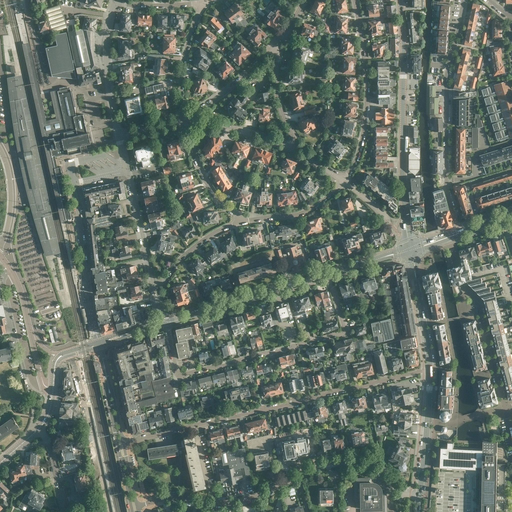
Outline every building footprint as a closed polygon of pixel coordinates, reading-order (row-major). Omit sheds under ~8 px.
[(313,5),(322,9),(323,6),(324,6),(326,1),(324,0),(323,0),(323,1),(322,1),(321,0),(315,0),(315,1),(314,1),(314,2),(314,4),(313,5)] [(383,9),(383,7),(383,3),(382,1),(382,0),(375,1),(376,4),(380,3),(380,5),(378,6),(378,5),(368,6),(369,11),(378,9),(383,9)] [(234,4),(229,8),(243,27),(245,26),(248,23),(244,19),(243,19),(242,19),(240,16),(242,14),(236,6),(234,4)] [(67,28),(67,26),(60,5),(44,10),(52,33),(67,28)] [(318,17),(321,13),(322,9),(321,9),(322,9),(313,5),(313,6),(312,6),(311,7),(312,8),(310,11),(313,13),(314,13),(314,14),(315,14),(317,15),(316,16),(315,20),(324,23),(330,25),(330,20),(328,20),(328,19),(325,18),(325,20),(321,19),(318,18),(318,17)] [(337,6),(334,7),(335,13),(341,12),(341,14),(344,13),(344,12),(347,11),(346,8),(347,7),(347,6),(346,6),(346,5),(337,6)] [(250,6),(247,8),(254,18),(259,22),(262,19),(256,14),(250,6)] [(281,15),(283,12),(276,7),(272,12),(266,7),(264,9),(277,20),(279,18),(281,18),(282,17),(282,16),(283,15),(281,15)] [(229,8),(224,12),(225,14),(232,24),(235,22),(236,24),(236,26),(239,30),(242,28),(243,27),(229,8)] [(277,20),(264,9),(261,11),(269,17),(265,22),(269,25),(268,25),(271,28),(273,26),(274,27),(275,26),(277,24),(275,22),(277,20)] [(384,13),(379,14),(378,9),(369,11),(369,12),(369,13),(367,13),(366,14),(367,16),(367,17),(369,16),(369,17),(373,16),(373,19),(384,17),(384,13)] [(413,19),(413,13),(407,14),(408,28),(408,27),(411,27),(411,25),(413,25),(413,26),(414,26),(417,26),(416,22),(414,19),(413,19)] [(129,19),(130,15),(121,14),(121,19),(120,23),(130,24),(130,25),(135,25),(135,20),(129,19)] [(135,25),(145,26),(145,15),(144,15),(142,14),(142,15),(140,15),(138,15),(138,21),(136,21),(135,25)] [(166,27),(167,16),(158,16),(158,17),(157,18),(156,20),(157,20),(157,27),(162,27),(161,30),(165,30),(165,27),(166,27)] [(85,17),(83,28),(83,29),(94,31),(94,29),(94,28),(96,29),(96,24),(95,24),(96,19),(85,17)] [(341,17),(338,17),(337,17),(336,24),(346,25),(347,21),(349,21),(349,18),(347,18),(341,17)] [(215,20),(213,18),(208,23),(217,31),(220,34),(225,28),(222,26),(218,23),(219,22),(216,19),(215,20)] [(259,22),(254,18),(249,23),(248,23),(245,26),(260,39),(262,37),(264,39),(267,36),(265,35),(265,34),(257,27),(260,23),(259,22)] [(493,27),(502,27),(502,24),(499,21),(496,18),(492,23),(493,27)] [(40,31),(49,29),(46,20),(38,23),(40,31)] [(170,22),(170,23),(170,24),(170,25),(173,25),(174,25),(173,27),(177,28),(177,29),(178,29),(178,30),(179,31),(181,31),(182,31),(182,29),(183,29),(183,22),(171,21),(170,22)] [(375,22),(375,21),(370,21),(370,22),(368,22),(369,30),(371,29),(371,30),(376,29),(376,27),(385,26),(385,23),(380,24),(380,21),(375,22)] [(130,24),(120,23),(119,28),(120,28),(120,31),(129,32),(130,25),(130,24)] [(317,36),(318,32),(317,32),(318,30),(315,29),(316,27),(305,23),(305,24),(303,24),(303,27),(302,33),(302,34),(303,36),(304,36),(305,36),(306,35),(313,37),(313,35),(317,36)] [(330,34),(330,30),(330,25),(324,23),(322,31),(327,33),(330,34)] [(78,30),(76,24),(67,26),(67,28),(76,68),(83,66),(90,64),(91,69),(98,67),(96,58),(96,56),(95,54),(95,52),(95,50),(95,48),(94,45),(94,43),(94,42),(94,40),(94,38),(94,36),(94,35),(94,33),(94,31),(83,29),(83,28),(78,30)] [(336,32),(339,33),(345,33),(347,33),(348,30),(346,30),(346,25),(336,24),(336,32)] [(414,28),(414,26),(413,26),(413,25),(411,25),(411,27),(408,27),(408,28),(408,36),(415,35),(415,34),(417,33),(417,31),(415,31),(415,28),(414,28)] [(245,26),(243,27),(242,28),(244,29),(250,34),(247,37),(255,45),(256,45),(258,46),(260,43),(258,42),(260,39),(245,26)] [(386,29),(385,29),(385,26),(376,27),(376,29),(371,30),(372,32),(371,32),(369,32),(369,36),(372,35),(372,36),(381,35),(380,30),(386,29)] [(205,34),(204,36),(212,42),(216,37),(207,30),(204,34),(205,34)] [(57,46),(45,48),(52,77),(59,78),(76,79),(66,32),(54,35),(57,46)] [(162,41),(162,45),(175,45),(175,42),(176,42),(176,41),(176,39),(176,38),(175,38),(170,38),(170,35),(163,34),(163,41),(162,41)] [(217,46),(212,42),(204,36),(199,42),(203,45),(203,44),(208,47),(210,46),(214,49),(217,46)] [(341,46),(353,47),(353,42),(351,42),(351,39),(345,38),(345,37),(342,36),(342,38),(341,46)] [(134,43),(134,40),(123,41),(123,39),(121,39),(121,41),(119,41),(119,45),(118,46),(118,47),(119,48),(119,49),(131,48),(130,43),(134,43)] [(388,48),(390,48),(398,48),(398,39),(390,39),(390,42),(388,42),(388,45),(388,48)] [(233,48),(235,50),(243,58),(247,55),(248,57),(250,54),(246,50),(247,49),(245,46),(244,48),(240,44),(237,42),(235,44),(236,45),(233,48)] [(388,48),(388,45),(388,42),(386,42),(384,44),(384,46),(381,46),(381,44),(376,45),(376,43),(373,43),(373,46),(372,46),(371,47),(372,49),(373,50),(374,50),(375,52),(376,51),(376,50),(384,49),(388,48)] [(65,221),(65,220),(50,151),(49,145),(48,142),(47,140),(50,139),(53,139),(52,135),(62,133),(66,132),(57,91),(57,90),(50,92),(56,119),(47,121),(46,121),(29,43),(22,44),(61,222),(65,221)] [(162,45),(162,48),(163,48),(163,52),(163,54),(166,54),(166,52),(174,52),(175,52),(176,51),(176,50),(175,48),(174,48),(175,45),(162,45)] [(496,48),(496,46),(496,45),(490,46),(490,47),(491,52),(492,52),(493,55),(501,54),(502,54),(501,47),(496,48)] [(294,49),(293,53),(307,57),(308,57),(309,53),(308,53),(309,49),(298,46),(297,49),(296,49),(294,49)] [(353,47),(341,46),(340,49),(343,50),(342,53),(343,53),(342,55),(345,55),(346,53),(352,54),(352,50),(353,50),(354,48),(353,47)] [(131,53),(131,48),(119,49),(119,50),(118,50),(118,52),(119,53),(119,57),(122,57),(122,58),(124,58),(124,57),(126,56),(127,58),(134,58),(134,53),(131,53)] [(376,57),(384,56),(384,52),(385,52),(388,51),(388,48),(384,49),(376,50),(376,51),(375,52),(375,54),(373,54),(374,57),(376,57)] [(398,58),(398,56),(398,48),(390,48),(388,48),(388,51),(388,56),(392,56),(392,58),(398,58)] [(194,56),(194,57),(194,58),(194,59),(195,60),(193,63),(205,72),(209,66),(207,65),(209,63),(210,64),(212,61),(211,61),(212,60),(211,57),(199,49),(198,51),(197,50),(195,54),(194,56)] [(235,50),(231,53),(229,51),(227,53),(229,56),(239,65),(242,63),(240,62),(243,58),(235,50)] [(307,57),(293,53),(292,57),(294,57),(293,58),(294,58),(294,61),(305,64),(307,64),(308,62),(308,61),(309,57),(308,57),(307,57)] [(168,67),(169,62),(168,62),(168,60),(164,59),(164,55),(147,54),(146,58),(146,60),(151,61),(155,61),(154,65),(168,67)] [(420,65),(420,59),(419,59),(419,56),(411,55),(411,59),(412,59),(411,64),(420,65)] [(355,59),(344,58),(343,65),(355,66),(355,59)] [(397,69),(398,59),(394,59),(394,66),(389,66),(388,62),(376,62),(375,64),(375,66),(376,67),(377,69),(395,69),(397,69)] [(502,60),(494,61),(494,65),(493,66),(493,68),(495,68),(503,67),(502,60)] [(218,63),(216,61),(214,64),(216,66),(218,68),(215,71),(222,79),(223,78),(224,80),(227,77),(226,75),(228,74),(218,63)] [(218,63),(228,74),(230,72),(231,73),(234,70),(233,69),(233,68),(226,61),(222,64),(220,61),(218,63)] [(90,64),(83,66),(87,84),(94,83),(91,69),(90,64)] [(420,70),(420,65),(411,64),(411,70),(410,73),(417,74),(418,74),(419,70),(420,70)] [(150,69),(149,72),(153,72),(165,74),(165,71),(168,71),(168,67),(154,65),(154,70),(150,69)] [(355,66),(343,65),(343,73),(354,74),(355,66)] [(83,66),(76,68),(80,86),(87,84),(83,66)] [(120,75),(131,74),(130,66),(121,67),(121,71),(119,71),(120,75)] [(495,68),(495,71),(494,72),(494,74),(490,75),(491,79),(496,78),(495,76),(497,76),(497,77),(501,77),(500,74),(505,73),(504,66),(503,67),(495,68)] [(98,67),(91,69),(94,83),(94,84),(101,83),(99,74),(100,73),(98,67)] [(193,67),(192,72),(193,72),(200,76),(200,74),(202,75),(204,72),(195,68),(193,67)] [(304,75),(305,71),(301,71),(301,70),(288,70),(288,77),(287,77),(286,81),(288,81),(288,82),(289,82),(289,84),(293,84),(293,82),(301,82),(301,75),(304,75)] [(133,82),(131,74),(120,75),(120,80),(123,79),(123,83),(133,82)] [(40,241),(45,255),(49,255),(56,253),(60,252),(42,171),(35,141),(21,75),(7,78),(11,108),(13,123),(16,145),(22,175),(25,187),(30,206),(32,215),(40,241)] [(205,91),(204,89),(207,88),(202,78),(192,83),(193,85),(192,86),(192,88),(192,89),(194,90),(194,91),(195,90),(196,93),(198,94),(200,93),(201,93),(203,93),(204,92),(205,91)] [(327,87),(327,80),(319,79),(319,87),(327,87)] [(168,107),(168,106),(170,105),(171,104),(170,101),(169,101),(167,101),(166,95),(163,83),(152,86),(148,87),(147,82),(144,83),(145,88),(144,88),(146,95),(154,93),(158,109),(164,107),(164,108),(165,109),(167,108),(168,107)] [(490,87),(482,89),(485,98),(496,95),(498,94),(506,92),(505,89),(509,87),(508,82),(497,86),(499,91),(497,92),(497,91),(493,92),(493,93),(492,93),(490,87)] [(439,97),(436,97),(436,86),(427,85),(427,97),(426,113),(439,113),(439,97)] [(50,151),(65,220),(71,219),(60,167),(57,168),(55,157),(68,155),(75,154),(81,153),(81,151),(87,150),(86,145),(90,144),(90,142),(89,139),(88,134),(88,133),(87,133),(83,114),(76,116),(70,88),(68,89),(67,86),(59,88),(59,91),(57,91),(66,132),(62,133),(52,135),(53,139),(50,139),(47,140),(48,142),(49,145),(50,151)] [(493,96),(485,98),(487,107),(499,103),(501,103),(509,100),(508,97),(511,96),(510,91),(506,92),(498,94),(500,100),(494,102),(493,96)] [(236,99),(236,98),(234,97),(231,101),(230,102),(229,101),(228,103),(228,104),(227,105),(229,113),(230,115),(230,116),(232,117),(233,116),(234,117),(235,116),(236,117),(236,118),(237,119),(239,119),(240,120),(241,119),(242,120),(247,113),(245,112),(246,111),(239,106),(240,105),(242,106),(248,97),(241,92),(236,99)] [(269,100),(267,92),(257,94),(257,96),(256,96),(256,97),(256,100),(257,100),(258,100),(259,102),(269,100)] [(291,103),(302,100),(300,92),(297,93),(293,94),(290,95),(291,98),(289,98),(291,103)] [(357,101),(358,93),(348,92),(348,95),(344,95),(343,99),(357,101)] [(133,98),(133,96),(130,97),(130,98),(124,100),(128,115),(142,112),(139,96),(133,98)] [(395,97),(377,97),(377,99),(376,100),(376,103),(377,104),(388,104),(388,106),(392,106),(392,104),(395,104),(395,97)] [(495,104),(487,107),(490,115),(502,112),(503,111),(511,109),(510,106),(511,105),(511,99),(509,101),(509,100),(501,103),(503,108),(497,110),(495,104)] [(304,107),(302,100),(291,103),(292,107),(293,107),(294,110),(297,109),(297,110),(301,109),(301,108),(304,107)] [(457,100),(457,126),(469,126),(469,100),(457,100)] [(260,108),(256,108),(255,108),(251,106),(248,114),(252,116),(253,111),(259,112),(258,120),(259,121),(259,122),(264,122),(264,121),(265,121),(266,122),(268,123),(270,121),(270,119),(268,118),(269,109),(266,109),(266,108),(263,108),(260,108)] [(392,106),(388,106),(388,108),(381,108),(381,111),(380,111),(380,113),(375,113),(375,119),(380,119),(380,121),(381,121),(381,124),(388,124),(393,123),(393,120),(394,120),(394,113),(393,113),(393,109),(392,109),(392,106)] [(498,113),(490,115),(493,124),(500,122),(505,120),(506,120),(511,118),(511,109),(503,111),(505,117),(500,119),(498,113)] [(443,131),(443,118),(442,113),(430,115),(430,118),(430,119),(431,119),(431,124),(434,124),(435,132),(443,131)] [(312,123),(316,121),(314,117),(309,120),(307,117),(303,119),(302,119),(301,118),(300,119),(299,121),(300,123),(299,123),(300,124),(299,125),(300,126),(301,126),(301,127),(302,127),(306,133),(307,134),(310,132),(310,131),(310,130),(315,127),(312,123)] [(500,122),(493,124),(495,132),(507,129),(509,128),(511,127),(511,118),(506,120),(508,126),(502,128),(500,122)] [(343,128),(353,129),(353,126),(355,126),(356,123),(354,122),(353,122),(353,120),(349,120),(349,121),(344,120),(341,120),(341,123),(343,123),(343,128)] [(353,129),(343,128),(340,127),(339,134),(341,135),(347,136),(346,137),(350,138),(350,137),(352,137),(352,136),(354,137),(354,133),(352,133),(353,129)] [(418,137),(417,127),(408,127),(408,137),(418,137)] [(503,130),(495,132),(498,141),(511,136),(511,127),(509,128),(511,134),(505,136),(503,130)] [(214,138),(213,136),(210,139),(208,139),(207,141),(208,142),(207,143),(216,150),(218,152),(221,149),(220,148),(223,147),(222,144),(219,138),(217,138),(215,137),(214,138)] [(170,156),(174,155),(180,153),(180,152),(181,152),(178,141),(173,142),(173,143),(167,144),(170,155),(170,156)] [(335,153),(341,145),(339,143),(338,144),(335,141),(329,148),(330,149),(329,151),(331,153),(333,151),(335,153)] [(239,152),(243,143),(238,142),(238,143),(235,142),(234,144),(232,149),(231,152),(234,153),(234,154),(238,155),(239,152)] [(216,150),(207,143),(205,143),(204,145),(204,147),(202,150),(204,151),(203,151),(204,154),(205,154),(204,156),(212,157),(214,157),(215,154),(213,153),(216,150)] [(243,143),(239,152),(238,155),(242,157),(243,156),(245,157),(246,155),(247,155),(249,150),(248,150),(249,147),(247,146),(247,145),(243,143)] [(143,167),(151,165),(150,160),(154,159),(151,145),(133,149),(136,163),(142,162),(143,167)] [(343,146),(341,145),(335,153),(337,154),(337,155),(336,156),(338,159),(340,157),(346,150),(343,147),(343,146)] [(263,152),(264,151),(256,148),(252,160),(259,163),(260,161),(263,152)] [(408,151),(411,153),(420,161),(420,148),(408,148),(408,151)] [(501,149),(505,160),(510,159),(506,148),(504,148),(501,149)] [(499,149),(496,150),(496,151),(499,162),(505,160),(501,149),(499,150),(499,149)] [(264,151),(263,152),(260,161),(267,164),(271,154),(264,151)] [(434,162),(434,173),(443,173),(443,151),(432,151),(433,162),(434,162)] [(494,151),(491,152),(494,163),(499,162),(496,151),(494,151)] [(420,160),(411,152),(409,155),(408,170),(410,172),(415,176),(419,170),(420,160)] [(489,152),(486,153),(489,165),(494,163),(491,152),(489,153),(489,152)] [(484,154),(480,155),(481,156),(480,156),(484,167),(489,165),(486,154),(484,155),(484,154)] [(292,172),(296,163),(290,160),(289,158),(288,158),(286,159),(286,158),(285,161),(283,160),(281,165),(283,166),(282,168),(292,172)] [(226,172),(223,168),(222,165),(219,167),(218,166),(212,170),(212,171),(211,171),(215,178),(224,173),(226,172)] [(165,175),(172,173),(171,168),(170,166),(163,168),(164,172),(165,175)] [(181,182),(191,180),(190,175),(192,175),(191,173),(190,173),(189,172),(179,175),(179,176),(176,177),(177,179),(180,178),(181,182)] [(228,179),(224,173),(215,178),(219,185),(228,179)] [(367,186),(373,178),(369,174),(368,174),(366,173),(364,175),(365,177),(362,181),(362,182),(367,186)] [(411,192),(418,191),(422,191),(420,175),(415,176),(415,178),(410,179),(411,192)] [(375,176),(373,178),(367,186),(369,188),(371,188),(373,189),(380,180),(375,176)] [(306,190),(313,182),(310,181),(312,179),(309,177),(308,179),(307,178),(302,186),(305,188),(304,189),(306,190)] [(229,179),(228,179),(219,185),(223,191),(224,190),(224,191),(231,187),(230,186),(231,185),(230,183),(231,182),(229,179)] [(156,186),(155,183),(152,184),(151,180),(141,183),(140,184),(140,187),(142,187),(142,189),(156,186)] [(192,183),(191,180),(181,182),(182,186),(179,187),(180,192),(184,191),(183,189),(193,186),(195,185),(194,183),(192,183)] [(385,184),(380,180),(373,189),(374,191),(375,193),(377,194),(385,184)] [(118,193),(119,197),(120,200),(126,199),(122,181),(118,182),(118,181),(116,182),(116,183),(118,193)] [(315,184),(313,182),(306,190),(306,191),(308,193),(307,194),(310,196),(318,186),(317,186),(319,184),(316,182),(315,184)] [(117,197),(119,197),(118,193),(116,183),(110,185),(112,195),(116,194),(117,197)] [(390,189),(385,184),(377,194),(379,196),(381,196),(383,198),(390,189)] [(458,195),(467,192),(465,186),(464,186),(460,188),(459,184),(453,186),(455,192),(457,191),(458,195)] [(107,200),(107,204),(111,203),(111,202),(114,202),(112,195),(110,185),(104,186),(107,200)] [(238,200),(241,201),(246,186),(243,185),(243,187),(242,189),(237,188),(234,198),(235,198),(234,201),(238,202),(238,200)] [(105,204),(107,204),(107,200),(104,186),(98,187),(100,199),(101,205),(105,204)] [(156,186),(142,189),(143,191),(142,192),(142,195),(144,195),(151,194),(151,195),(155,195),(154,193),(157,192),(156,186)] [(249,187),(246,186),(241,201),(244,202),(243,204),(247,205),(248,203),(250,197),(253,198),(254,196),(251,195),(252,193),(248,191),(249,187)] [(96,197),(96,200),(100,199),(98,187),(90,189),(92,197),(96,197)] [(264,204),(264,188),(262,188),(261,193),(255,193),(254,196),(253,197),(257,198),(257,204),(257,206),(262,206),(262,204),(264,204)] [(506,189),(505,188),(501,188),(501,190),(501,191),(500,191),(503,201),(509,199),(506,189)] [(94,201),(96,200),(96,197),(92,197),(90,189),(84,190),(86,201),(93,200),(94,201)] [(287,203),(286,189),(282,189),(283,193),(278,194),(278,199),(278,204),(279,204),(279,205),(280,207),(282,206),(283,205),(282,203),(287,203)] [(289,189),(286,189),(287,203),(292,202),(293,204),(293,205),(296,204),(297,203),(296,202),(297,202),(296,196),(295,197),(295,191),(289,192),(289,189)] [(390,189),(383,198),(384,199),(385,201),(387,203),(388,202),(395,193),(390,189)] [(445,197),(443,191),(443,189),(433,192),(435,199),(433,200),(435,204),(433,205),(435,210),(433,210),(435,215),(434,216),(435,220),(440,218),(440,221),(441,225),(444,224),(444,226),(447,227),(450,226),(451,224),(451,222),(453,222),(450,214),(448,215),(447,211),(448,211),(447,206),(446,201),(445,197)] [(418,191),(411,192),(408,192),(408,198),(409,198),(409,203),(418,202),(418,198),(419,198),(418,191)] [(503,201),(500,191),(494,193),(497,203),(503,201)] [(467,192),(458,195),(460,201),(469,198),(467,192)] [(188,205),(201,199),(198,193),(185,199),(188,205)] [(395,193),(388,202),(389,203),(388,204),(388,205),(393,210),(396,213),(397,211),(397,200),(394,198),(396,194),(395,193)] [(497,203),(494,193),(488,195),(491,205),(497,203)] [(155,195),(151,195),(151,197),(145,199),(143,200),(144,202),(146,203),(146,205),(159,202),(158,199),(156,200),(155,195)] [(491,205),(488,195),(482,197),(485,208),(485,207),(491,205)] [(349,198),(348,197),(346,198),(346,199),(340,201),(343,211),(344,211),(344,213),(348,212),(347,210),(353,208),(350,198),(349,198)] [(485,208),(482,197),(475,199),(477,203),(477,206),(478,209),(479,210),(485,208)] [(471,204),(469,198),(460,201),(461,206),(471,204)] [(92,207),(99,206),(101,205),(100,199),(96,200),(94,201),(93,200),(86,201),(88,208),(92,207)] [(189,208),(189,209),(187,209),(189,213),(190,212),(204,206),(201,199),(188,205),(189,208)] [(160,205),(159,202),(146,205),(147,208),(145,209),(146,211),(147,211),(147,212),(158,209),(161,208),(160,205)] [(107,211),(106,206),(105,204),(101,205),(99,206),(101,217),(110,215),(109,210),(107,211)] [(110,216),(111,216),(116,215),(117,219),(122,218),(121,214),(123,213),(123,212),(123,209),(122,209),(121,209),(121,205),(115,206),(115,204),(108,206),(109,210),(110,215),(110,216)] [(472,210),(471,204),(461,206),(463,212),(472,210)] [(94,218),(93,215),(92,207),(88,208),(88,211),(85,211),(86,219),(94,218)] [(409,208),(411,225),(425,223),(424,219),(423,219),(422,208),(419,208),(419,207),(409,208)] [(474,216),(472,210),(463,212),(465,220),(473,218),(473,216),(474,216)] [(150,221),(160,219),(159,212),(148,215),(147,216),(148,219),(149,219),(150,221)] [(195,223),(201,220),(199,216),(200,215),(199,212),(192,215),(195,223)] [(204,212),(205,218),(203,218),(203,223),(217,221),(217,220),(219,220),(218,217),(217,217),(217,212),(208,212),(204,212)] [(97,218),(96,215),(93,215),(94,218),(86,219),(86,220),(87,220),(88,228),(87,228),(89,244),(96,244),(97,250),(102,249),(100,228),(102,227),(113,225),(111,216),(110,216),(110,215),(101,217),(97,218)] [(320,217),(311,220),(314,231),(321,229),(319,223),(322,222),(320,217)] [(160,219),(150,221),(151,226),(149,227),(150,229),(151,229),(152,229),(159,228),(160,230),(163,229),(160,219)] [(314,231),(311,220),(302,223),(304,228),(306,227),(308,233),(314,231)] [(100,228),(100,231),(111,228),(112,229),(115,229),(116,232),(113,233),(114,240),(122,238),(122,237),(127,236),(128,234),(128,232),(127,232),(125,232),(125,230),(126,229),(127,228),(126,226),(124,226),(123,226),(122,223),(113,225),(102,227),(100,228)] [(276,231),(276,236),(282,235),(282,240),(286,239),(285,225),(278,226),(279,229),(275,230),(276,231)] [(285,225),(286,239),(290,239),(289,234),(295,233),(296,236),(302,235),(302,229),(301,227),(294,229),(294,228),(291,228),(291,225),(285,225)] [(168,235),(170,231),(170,228),(170,227),(160,230),(159,230),(160,235),(161,235),(160,239),(159,243),(158,243),(157,246),(158,247),(157,250),(156,252),(163,254),(164,253),(167,241),(168,235)] [(186,239),(196,234),(193,227),(181,232),(182,235),(184,234),(186,239)] [(254,246),(251,230),(247,231),(247,233),(245,233),(245,234),(243,234),(243,237),(242,237),(243,242),(242,243),(243,246),(245,246),(249,246),(254,246)] [(255,231),(255,230),(251,230),(254,246),(259,245),(258,244),(262,243),(262,244),(265,244),(264,239),(263,235),(262,235),(261,233),(260,234),(260,231),(258,231),(255,231)] [(377,232),(377,230),(376,231),(374,232),(374,231),(372,231),(372,232),(369,233),(372,244),(373,244),(374,244),(376,244),(376,243),(377,242),(378,243),(380,244),(382,243),(383,242),(384,241),(383,239),(386,239),(384,232),(381,233),(380,231),(377,232)] [(347,233),(353,251),(355,250),(356,252),(360,251),(359,248),(360,248),(358,242),(363,240),(361,233),(352,236),(352,237),(350,238),(350,236),(351,236),(350,232),(347,233)] [(353,251),(347,233),(345,234),(346,237),(347,237),(348,239),(346,239),(345,238),(341,239),(346,253),(347,255),(351,254),(350,251),(353,251)] [(173,250),(174,246),(172,246),(174,237),(175,236),(168,235),(167,241),(164,253),(164,254),(171,256),(172,252),(171,252),(171,250),(173,250)] [(235,248),(235,247),(230,236),(225,238),(226,241),(230,250),(231,250),(232,255),(234,254),(232,250),(235,248)] [(495,242),(494,242),(498,253),(502,252),(502,250),(503,250),(504,252),(507,251),(505,245),(503,239),(499,240),(499,239),(497,238),(494,238),(494,240),(495,242)] [(490,254),(494,253),(491,241),(490,242),(490,240),(486,241),(487,243),(485,243),(485,244),(484,244),(487,255),(490,254)] [(230,250),(226,241),(220,243),(225,252),(222,254),(225,259),(228,258),(225,253),(229,251),(231,255),(232,255),(231,250),(230,250)] [(329,242),(321,245),(326,259),(330,257),(330,258),(334,257),(330,245),(330,246),(329,242)] [(481,244),(480,243),(477,244),(477,246),(480,256),(480,257),(485,256),(487,255),(484,244),(482,245),(481,244)] [(96,244),(89,244),(90,254),(97,253),(97,250),(96,244)] [(326,259),(321,245),(314,247),(315,250),(318,262),(322,261),(321,260),(326,259)] [(471,260),(473,260),(477,258),(474,247),(471,248),(470,245),(467,246),(467,249),(471,260)] [(131,246),(130,246),(129,246),(120,248),(120,246),(113,247),(113,249),(112,250),(114,257),(120,256),(121,259),(131,257),(130,252),(129,252),(129,250),(130,250),(131,250),(132,249),(131,246)] [(297,250),(296,246),(286,249),(287,253),(284,254),(283,253),(281,254),(280,249),(276,250),(278,258),(282,256),(284,255),(285,259),(288,269),(292,268),(293,272),(303,269),(302,265),(306,263),(303,254),(302,254),(300,249),(297,250)] [(209,251),(216,262),(224,257),(221,252),(218,254),(214,248),(209,251)] [(471,264),(467,249),(459,251),(461,259),(466,257),(466,258),(467,258),(470,269),(471,268),(470,265),(471,264)] [(212,266),(216,262),(209,251),(204,255),(207,259),(205,261),(208,265),(210,263),(212,266)] [(90,254),(91,264),(98,263),(99,272),(105,271),(104,259),(98,260),(97,253),(90,254)] [(247,264),(248,262),(247,258),(228,266),(229,269),(231,269),(231,268),(237,266),(238,267),(239,266),(239,265),(245,263),(245,264),(247,264)] [(453,268),(449,269),(453,285),(457,284),(461,283),(464,282),(472,280),(472,276),(468,264),(466,258),(461,259),(463,266),(460,267),(460,266),(457,267),(453,268)] [(202,264),(198,259),(193,263),(200,271),(200,270),(203,273),(204,271),(204,270),(206,268),(205,267),(207,265),(204,262),(202,264)] [(200,271),(193,263),(192,261),(187,265),(192,270),(190,271),(193,273),(194,272),(196,274),(198,272),(200,274),(204,277),(206,276),(203,273),(200,270),(200,271)] [(240,282),(245,281),(275,272),(273,262),(237,273),(240,282)] [(93,274),(99,272),(98,263),(91,264),(91,267),(92,267),(93,274)] [(400,272),(405,271),(405,267),(403,267),(403,265),(402,264),(400,265),(400,264),(394,265),(396,274),(400,274),(400,272)] [(129,267),(129,265),(121,267),(121,269),(120,269),(122,280),(137,276),(137,275),(138,274),(138,273),(136,272),(135,272),(134,271),(135,270),(136,269),(135,267),(134,266),(129,267)] [(390,276),(396,274),(394,265),(392,265),(387,266),(390,276)] [(380,279),(390,276),(387,266),(382,267),(383,272),(378,274),(380,279)] [(112,277),(112,276),(112,274),(111,270),(105,271),(99,272),(93,274),(93,278),(94,278),(94,280),(112,277)] [(406,278),(405,271),(400,272),(400,274),(396,274),(397,280),(406,278)] [(441,286),(437,271),(433,272),(426,273),(426,274),(422,275),(423,279),(422,279),(424,286),(425,286),(426,290),(428,290),(429,292),(427,292),(429,303),(430,303),(440,301),(441,301),(439,290),(437,290),(437,288),(441,286)] [(370,279),(368,279),(372,294),(376,293),(374,288),(377,287),(374,277),(373,276),(372,275),(370,276),(369,277),(370,279)] [(95,293),(116,290),(116,288),(116,287),(117,287),(116,276),(112,276),(112,277),(94,280),(93,280),(94,282),(91,282),(92,292),(95,292),(95,293)] [(471,286),(483,283),(481,277),(472,280),(467,281),(471,286)] [(214,279),(216,285),(220,284),(222,289),(224,289),(224,290),(225,290),(226,290),(226,288),(229,287),(229,288),(230,288),(232,288),(232,287),(232,286),(231,285),(230,285),(228,279),(220,281),(219,278),(214,279)] [(366,280),(365,279),(364,278),(361,279),(361,280),(362,281),(361,281),(362,284),(360,284),(360,285),(361,289),(362,289),(364,288),(365,291),(367,291),(369,295),(370,295),(371,298),(373,297),(372,294),(368,279),(366,280)] [(386,298),(391,297),(397,286),(408,284),(406,278),(397,280),(396,281),(394,282),(395,288),(392,288),(390,293),(385,294),(386,298)] [(211,294),(212,293),(214,292),(212,286),(216,285),(214,279),(205,282),(206,285),(203,286),(204,293),(203,293),(203,294),(203,295),(205,296),(206,296),(207,295),(207,294),(209,293),(209,294),(210,295),(211,294)] [(351,283),(351,282),(347,283),(348,284),(345,285),(349,296),(351,296),(352,298),(355,297),(357,302),(360,301),(357,293),(355,294),(351,283)] [(475,290),(487,287),(486,282),(483,283),(471,286),(475,290)] [(176,295),(188,291),(187,287),(188,287),(187,283),(182,285),(182,284),(180,285),(180,284),(178,285),(176,286),(177,286),(176,286),(175,286),(174,286),(174,287),(173,287),(173,288),(171,288),(172,292),(174,291),(174,292),(175,291),(176,295)] [(342,286),(342,284),(339,285),(340,287),(339,287),(344,301),(347,300),(348,304),(349,304),(349,307),(352,306),(351,303),(350,299),(349,296),(345,285),(342,286)] [(391,300),(394,298),(398,293),(398,292),(409,291),(408,284),(397,286),(391,297),(386,298),(386,301),(391,300)] [(134,287),(133,285),(129,286),(129,285),(124,286),(124,287),(118,288),(117,288),(118,295),(123,294),(122,292),(125,291),(127,291),(129,299),(132,298),(132,299),(137,298),(138,299),(139,300),(141,299),(142,298),(141,297),(142,296),(142,295),(143,295),(142,292),(141,292),(140,292),(140,290),(141,289),(141,286),(139,285),(134,287)] [(480,294),(491,292),(490,286),(487,287),(475,290),(480,294)] [(188,291),(176,295),(177,299),(177,300),(174,300),(176,305),(178,304),(178,305),(184,303),(185,304),(188,303),(191,303),(190,300),(191,300),(189,295),(187,296),(186,292),(188,292),(188,291)] [(320,292),(324,305),(325,307),(330,306),(329,301),(330,301),(330,300),(330,298),(329,298),(328,298),(327,295),(329,295),(328,291),(326,292),(326,291),(323,292),(320,292)] [(399,299),(410,297),(409,291),(398,292),(398,293),(394,298),(394,301),(399,299)] [(484,299),(496,296),(494,291),(491,292),(480,294),(484,299)] [(318,307),(324,305),(320,292),(317,293),(318,294),(314,295),(318,307)] [(306,313),(308,312),(307,308),(314,306),(313,302),(310,303),(309,301),(311,300),(310,297),(308,297),(308,296),(301,299),(306,313)] [(486,305),(497,302),(496,296),(484,299),(486,305)] [(400,305),(411,303),(410,297),(399,299),(394,301),(395,306),(400,306),(400,305)] [(296,305),(298,311),(302,310),(303,314),(302,314),(303,318),(307,317),(306,313),(301,299),(294,301),(295,301),(293,302),(294,305),(296,305)] [(291,315),(287,302),(287,301),(283,302),(282,301),(278,302),(278,303),(274,305),(278,319),(291,315)] [(96,310),(119,306),(118,302),(113,302),(95,304),(96,309),(96,310)] [(487,310),(499,307),(497,302),(486,305),(487,310)] [(400,305),(400,306),(401,312),(402,312),(412,310),(411,303),(400,305)] [(137,308),(136,305),(130,306),(130,305),(122,307),(123,311),(125,311),(126,316),(129,325),(135,323),(132,312),(138,310),(137,308)] [(138,311),(141,321),(145,319),(146,319),(146,318),(147,318),(147,317),(147,315),(148,315),(145,307),(141,309),(141,310),(138,311)] [(488,316),(500,312),(499,307),(487,310),(488,316)] [(74,323),(74,322),(70,323),(70,324),(56,327),(52,328),(55,342),(57,342),(59,341),(56,330),(84,324),(88,323),(84,309),(83,309),(81,310),(83,321),(74,323)] [(117,314),(117,311),(116,310),(116,309),(110,310),(113,315),(113,316),(117,330),(123,328),(119,314),(117,314)] [(253,311),(252,309),(249,309),(249,310),(249,312),(243,313),(246,322),(251,321),(252,322),(257,321),(256,317),(255,317),(253,310),(253,311)] [(121,316),(119,310),(117,311),(117,314),(119,314),(123,328),(129,326),(129,325),(126,316),(125,316),(124,315),(123,316),(123,317),(123,316),(121,316)] [(141,321),(138,311),(138,310),(132,312),(135,323),(141,321)] [(271,318),(270,313),(268,312),(266,313),(265,314),(266,315),(265,315),(264,316),(264,315),(260,316),(262,326),(263,326),(263,328),(264,329),(267,328),(267,327),(267,325),(273,324),(273,326),(276,325),(276,322),(274,317),(271,318)] [(490,321),(501,318),(500,312),(488,316),(490,321)] [(110,313),(108,314),(107,314),(97,315),(99,322),(112,318),(110,313)] [(235,317),(240,333),(243,332),(242,329),(245,328),(244,326),(241,316),(240,316),(240,315),(239,315),(237,316),(237,317),(236,317),(236,316),(235,317)] [(378,341),(393,338),(390,319),(391,319),(390,316),(381,318),(371,322),(374,342),(378,341)] [(230,319),(234,335),(240,333),(235,317),(233,317),(234,318),(233,318),(232,317),(230,318),(230,319)] [(110,323),(113,322),(112,318),(99,322),(100,326),(110,323)] [(491,326),(503,323),(501,318),(490,321),(491,326)] [(205,333),(211,332),(210,329),(213,328),(211,320),(202,322),(205,333)] [(463,324),(465,329),(476,326),(476,323),(475,320),(472,321),(463,324)] [(329,323),(331,330),(337,328),(338,327),(336,321),(329,323)] [(113,322),(110,323),(100,326),(102,333),(104,334),(111,332),(112,330),(111,330),(115,329),(113,322)] [(194,340),(201,339),(200,333),(201,332),(201,329),(200,329),(199,329),(198,322),(191,324),(191,326),(193,335),(194,340)] [(228,326),(227,323),(225,323),(220,325),(219,324),(218,323),(216,324),(216,325),(216,326),(218,335),(224,334),(224,335),(228,334),(228,333),(228,332),(231,331),(230,326),(228,326)] [(331,330),(329,323),(322,325),(324,331),(325,332),(331,330)] [(356,335),(365,333),(364,329),(366,329),(368,328),(366,323),(363,324),(364,326),(355,329),(356,335)] [(492,331),(504,328),(503,323),(491,326),(492,331)] [(191,326),(175,329),(177,338),(175,338),(176,343),(179,358),(190,356),(186,338),(193,337),(193,335),(191,326)] [(465,329),(466,334),(478,331),(476,326),(465,329)] [(494,336),(505,333),(504,328),(492,331),(494,336)] [(256,331),(253,332),(257,346),(259,345),(258,345),(262,344),(260,335),(258,336),(256,331)] [(467,339),(479,336),(478,331),(466,334),(467,339)] [(508,338),(509,338),(507,333),(505,333),(494,336),(495,342),(508,338)] [(160,347),(157,335),(152,336),(154,345),(157,344),(158,350),(161,349),(160,348),(161,348),(160,347)] [(155,349),(154,345),(152,336),(148,337),(148,338),(146,339),(148,346),(149,346),(149,347),(150,347),(150,349),(149,350),(150,353),(151,352),(151,350),(153,350),(155,349)] [(389,353),(393,353),(396,352),(408,350),(411,350),(411,347),(416,346),(414,336),(412,336),(382,344),(385,353),(389,353)] [(467,339),(469,344),(480,342),(479,336),(467,339)] [(356,351),(359,350),(366,348),(367,348),(370,347),(374,346),(374,344),(370,345),(366,346),(364,338),(358,340),(358,337),(354,338),(355,341),(352,342),(351,339),(346,340),(333,343),(334,343),(332,344),(334,353),(334,352),(335,357),(346,354),(356,351)] [(508,338),(495,342),(496,347),(508,344),(508,341),(509,341),(508,338)] [(144,375),(145,375),(153,372),(152,369),(150,359),(149,355),(148,351),(145,339),(131,343),(134,352),(135,355),(134,355),(139,373),(140,376),(144,374),(144,375)] [(199,346),(199,348),(199,349),(205,348),(204,345),(207,345),(206,344),(207,344),(206,344),(205,339),(201,339),(202,342),(201,343),(201,342),(195,344),(196,347),(199,346)] [(13,341),(8,342),(9,347),(0,348),(0,360),(12,358),(10,349),(14,348),(13,341)] [(228,344),(230,354),(232,353),(232,355),(236,354),(235,352),(236,352),(234,344),(231,345),(230,344),(232,344),(231,341),(227,342),(228,344)] [(469,344),(470,350),(482,347),(480,342),(469,344)] [(115,348),(114,349),(113,351),(114,355),(112,355),(113,358),(124,354),(128,353),(128,354),(129,354),(129,355),(133,354),(133,352),(134,352),(131,343),(120,347),(115,348)] [(230,354),(228,344),(225,345),(224,343),(220,344),(221,347),(220,347),(223,357),(227,356),(226,355),(230,354)] [(498,352),(509,349),(508,344),(496,347),(498,352)] [(375,349),(374,346),(370,347),(370,350),(371,354),(372,355),(374,355),(378,374),(387,372),(383,354),(382,354),(381,350),(382,350),(382,349),(379,350),(379,348),(375,349)] [(319,365),(322,365),(321,361),(324,360),(323,358),(320,358),(320,356),(323,356),(322,351),(324,350),(323,347),(321,347),(317,348),(317,347),(314,348),(317,357),(318,362),(319,362),(319,363),(319,365)] [(470,350),(472,355),(483,352),(482,347),(470,350)] [(317,357),(314,348),(312,349),(308,350),(308,351),(306,351),(307,355),(309,354),(310,359),(317,357)] [(499,357),(511,354),(509,349),(498,352),(499,357)] [(414,350),(411,350),(408,350),(408,352),(403,353),(403,355),(406,367),(408,367),(409,368),(412,367),(412,366),(416,365),(417,363),(417,361),(418,361),(418,359),(418,357),(417,356),(416,356),(414,350)] [(208,351),(198,353),(200,362),(203,361),(203,362),(206,361),(206,360),(209,360),(208,351)] [(355,352),(347,355),(348,360),(352,359),(352,361),(356,360),(356,359),(357,359),(355,352)] [(396,355),(396,353),(396,352),(393,353),(396,369),(398,368),(400,369),(402,369),(402,367),(403,367),(401,358),(397,359),(396,355)] [(472,355),(473,360),(485,357),(483,352),(472,355)] [(396,369),(393,353),(389,353),(390,357),(391,357),(392,360),(389,361),(389,364),(388,364),(388,366),(390,366),(391,370),(392,371),(394,370),(394,369),(396,369)] [(292,354),(285,356),(288,365),(295,363),(293,358),(295,358),(294,354),(292,355),(292,354)] [(500,363),(511,359),(511,354),(499,357),(500,363)] [(285,367),(285,366),(288,365),(285,356),(279,357),(279,358),(277,359),(278,362),(277,363),(278,366),(279,367),(281,366),(281,367),(282,367),(282,368),(285,367)] [(132,357),(129,357),(115,362),(116,367),(127,364),(127,363),(126,361),(133,359),(132,357)] [(473,360),(474,366),(486,363),(485,357),(473,360)] [(502,368),(511,365),(511,359),(500,363),(502,368)] [(364,361),(367,375),(373,373),(370,362),(368,362),(368,360),(364,361)] [(271,368),(270,369),(270,370),(268,371),(266,363),(265,361),(262,362),(263,364),(261,365),(262,368),(261,369),(262,373),(263,373),(263,375),(269,374),(272,373),(274,373),(273,367),(271,368)] [(362,376),(367,375),(364,361),(358,363),(359,365),(362,376)] [(116,367),(118,371),(118,372),(133,367),(132,362),(127,363),(127,364),(116,367)] [(253,367),(255,373),(255,371),(257,371),(257,374),(262,373),(261,369),(262,368),(261,365),(259,365),(258,363),(255,364),(256,366),(253,367)] [(486,363),(474,366),(476,371),(485,369),(488,369),(487,366),(486,363)] [(337,369),(340,380),(347,378),(345,371),(351,370),(351,368),(347,369),(346,364),(336,366),(336,367),(337,370),(337,369)] [(255,373),(253,367),(251,367),(251,365),(247,366),(246,366),(249,379),(250,379),(252,379),(251,374),(255,373)] [(362,376),(359,365),(353,366),(356,377),(362,376)] [(503,374),(511,371),(511,365),(502,368),(503,374)] [(248,379),(249,379),(246,366),(244,367),(241,368),(241,369),(239,369),(240,375),(240,374),(242,374),(243,376),(245,376),(245,379),(248,378),(248,379)] [(133,367),(118,371),(118,372),(119,376),(135,371),(133,367)] [(336,381),(340,380),(337,369),(337,370),(336,367),(332,368),(328,369),(329,371),(328,371),(331,379),(335,378),(336,381)] [(240,375),(239,369),(237,370),(236,369),(233,370),(233,369),(232,370),(234,379),(235,383),(237,382),(238,382),(237,381),(237,378),(238,378),(238,375),(240,375)] [(77,400),(70,370),(69,370),(69,371),(68,371),(67,371),(65,370),(64,372),(64,378),(63,378),(62,379),(61,397),(65,397),(65,401),(71,402),(77,400)] [(235,383),(234,379),(232,370),(230,370),(230,371),(227,371),(228,375),(226,376),(228,385),(233,383),(235,383)] [(505,379),(511,377),(511,371),(503,374),(505,379)] [(175,398),(175,395),(171,377),(155,380),(154,378),(154,374),(153,372),(145,375),(146,380),(141,382),(137,383),(121,387),(126,411),(140,407),(143,406),(149,405),(152,404),(155,403),(167,400),(175,398)] [(325,382),(323,372),(318,373),(319,374),(315,375),(317,385),(318,385),(318,387),(322,386),(321,384),(322,384),(322,383),(325,382)] [(119,376),(118,377),(119,381),(119,382),(135,377),(135,374),(131,376),(130,373),(119,376)] [(294,374),(298,389),(300,389),(300,391),(304,390),(304,388),(304,386),(307,385),(305,378),(302,379),(299,380),(297,375),(297,373),(294,374)] [(220,383),(218,374),(212,375),(214,384),(216,383),(217,384),(218,387),(221,387),(220,383)] [(298,389),(294,374),(293,374),(291,375),(292,381),(289,382),(291,391),(292,393),(296,392),(295,390),(296,390),(298,389)] [(315,375),(314,375),(310,376),(310,375),(306,376),(307,380),(308,380),(309,386),(312,386),(313,386),(313,388),(317,387),(316,385),(317,385),(315,375)] [(137,377),(135,377),(119,382),(121,387),(137,383),(141,382),(140,381),(139,381),(138,377),(137,377)] [(206,387),(204,378),(198,379),(199,380),(197,380),(198,384),(200,384),(200,387),(203,387),(203,388),(206,387)] [(478,381),(479,386),(491,383),(490,378),(478,381)] [(195,381),(195,380),(191,381),(191,380),(190,381),(193,392),(196,391),(195,389),(197,388),(196,385),(198,384),(197,380),(195,381)] [(191,394),(193,394),(193,393),(192,392),(193,392),(190,381),(188,381),(188,382),(185,383),(187,391),(189,390),(189,393),(190,393),(191,394)] [(241,397),(243,397),(245,396),(245,399),(250,398),(249,395),(250,395),(247,385),(241,387),(240,385),(244,384),(243,381),(240,382),(238,382),(237,382),(241,397)] [(277,393),(283,392),(280,381),(277,382),(278,383),(274,384),(277,393)] [(235,388),(224,391),(226,399),(231,398),(232,399),(241,397),(237,382),(235,383),(233,383),(234,387),(235,386),(235,388)] [(277,393),(274,384),(274,383),(272,383),(272,385),(268,386),(270,395),(277,393)] [(479,386),(481,391),(492,388),(491,383),(479,386)] [(264,386),(264,385),(261,385),(264,396),(270,395),(268,386),(264,386)] [(452,387),(442,386),(441,386),(440,394),(439,394),(439,407),(440,407),(440,412),(441,412),(440,417),(444,420),(448,421),(451,417),(452,413),(453,413),(453,408),(454,408),(454,394),(453,394),(454,387),(452,387)] [(392,399),(410,395),(409,389),(404,390),(404,389),(403,389),(402,388),(401,387),(398,388),(397,389),(397,390),(397,391),(391,393),(392,397),(392,399)] [(492,388),(478,392),(480,399),(479,399),(480,404),(481,404),(482,407),(488,406),(488,407),(492,406),(492,405),(498,403),(497,399),(496,394),(494,388),(492,388)] [(391,410),(390,403),(387,404),(385,393),(380,394),(381,395),(379,395),(382,411),(385,410),(386,411),(391,410)] [(373,400),(369,401),(370,405),(371,410),(373,410),(374,413),(382,412),(382,411),(379,395),(376,396),(376,395),(372,396),(373,400)] [(410,397),(410,395),(392,399),(391,399),(393,410),(397,410),(400,409),(399,406),(410,403),(410,402),(414,402),(413,397),(410,397)] [(201,401),(203,408),(214,406),(212,398),(211,396),(200,398),(200,401),(201,401)] [(365,400),(364,399),(366,398),(365,397),(363,396),(362,396),(362,397),(358,398),(361,412),(362,414),(366,413),(365,410),(364,411),(363,407),(366,407),(366,406),(370,405),(369,401),(369,399),(365,400)] [(349,404),(351,409),(354,409),(358,408),(358,412),(357,412),(358,415),(362,414),(361,412),(358,398),(354,399),(354,398),(352,398),(351,400),(351,402),(353,401),(353,403),(349,404)] [(351,409),(349,404),(345,405),(345,403),(346,403),(346,402),(344,400),(342,401),(343,402),(338,403),(342,419),(346,418),(346,416),(344,415),(343,412),(346,411),(346,410),(351,409)] [(333,407),(334,411),(335,414),(338,413),(339,416),(338,417),(339,420),(342,419),(338,403),(334,404),(334,402),(333,403),(331,405),(332,406),(333,406),(333,407)] [(60,410),(76,412),(78,412),(79,411),(77,403),(76,403),(71,403),(71,404),(61,403),(61,407),(60,407),(60,410)] [(168,408),(167,404),(163,405),(167,422),(171,421),(171,423),(175,422),(174,420),(175,420),(172,407),(168,408)] [(195,413),(193,404),(184,406),(185,408),(184,408),(187,419),(190,418),(191,417),(190,416),(193,416),(192,414),(195,413)] [(330,412),(329,408),(325,409),(325,407),(326,407),(326,406),(324,405),(323,405),(323,406),(319,407),(322,421),(323,424),(325,423),(327,423),(326,419),(325,420),(324,416),(327,416),(327,415),(331,414),(330,412)] [(128,417),(142,413),(145,412),(144,409),(143,406),(140,407),(126,411),(128,417)] [(315,408),(314,407),(313,407),(312,409),(312,410),(313,410),(314,412),(310,412),(311,418),(315,418),(319,418),(319,421),(318,421),(318,422),(318,425),(323,424),(322,421),(319,407),(315,408)] [(187,419),(184,408),(177,410),(179,419),(182,418),(182,419),(183,420),(187,419)] [(410,414),(405,414),(405,410),(400,409),(400,413),(399,413),(399,416),(392,416),(392,423),(409,424),(410,414)] [(76,412),(60,410),(60,412),(60,420),(64,420),(65,420),(66,420),(66,419),(67,419),(67,418),(67,417),(71,418),(70,419),(71,419),(71,420),(72,421),(73,421),(74,421),(75,420),(75,419),(76,417),(80,418),(79,414),(76,414),(76,412)] [(161,410),(154,412),(157,425),(158,425),(159,427),(162,426),(163,425),(162,424),(163,423),(161,415),(162,414),(161,410)] [(303,411),(303,410),(300,411),(302,420),(307,419),(308,423),(309,423),(309,425),(311,425),(311,422),(312,422),(311,418),(310,412),(306,413),(305,410),(303,411)] [(145,412),(142,413),(128,417),(131,434),(132,434),(133,434),(141,432),(145,431),(144,429),(148,428),(145,412)] [(157,425),(154,412),(146,414),(147,418),(148,418),(150,427),(151,426),(151,428),(152,428),(155,428),(155,426),(157,425)] [(0,426),(0,432),(3,437),(19,426),(12,418),(0,426)] [(258,421),(260,430),(266,428),(264,419),(258,421)] [(254,433),(256,432),(256,431),(260,430),(258,421),(251,422),(253,431),(254,433)] [(253,431),(251,422),(245,424),(247,433),(253,431)] [(388,424),(389,426),(393,425),(393,427),(394,427),(393,434),(408,435),(408,431),(409,431),(409,424),(392,423),(388,424)] [(232,427),(234,437),(235,438),(239,437),(242,448),(245,447),(242,434),(240,434),(238,425),(232,427)] [(231,437),(234,437),(232,427),(226,428),(228,437),(231,436),(231,437)] [(218,442),(222,441),(222,438),(224,438),(222,429),(216,431),(218,439),(218,442)] [(367,437),(364,438),(362,431),(358,432),(358,431),(355,432),(355,430),(350,431),(353,445),(360,444),(360,445),(362,446),(364,445),(365,444),(364,443),(368,443),(367,437)] [(218,442),(218,439),(216,431),(206,433),(208,441),(211,441),(214,440),(214,443),(218,442)] [(332,444),(330,435),(330,432),(329,432),(329,435),(328,435),(328,439),(320,441),(319,441),(319,442),(319,445),(320,445),(321,445),(322,451),(331,449),(330,448),(332,447),(332,444)] [(194,436),(194,435),(184,438),(195,489),(206,487),(205,484),(203,485),(195,447),(197,447),(197,446),(196,442),(196,441),(194,442),(193,436),(194,436)] [(333,435),(330,435),(332,444),(335,444),(335,448),(344,447),(343,437),(338,438),(337,435),(334,436),(333,435)] [(285,459),(296,457),(295,455),(309,454),(309,446),(311,446),(310,441),(308,442),(307,438),(294,440),(295,442),(283,443),(284,446),(281,447),(281,451),(284,450),(285,459)] [(396,465),(401,456),(402,452),(401,451),(404,444),(398,441),(389,458),(389,459),(388,461),(389,462),(391,463),(392,462),(393,461),(395,461),(394,464),(396,465)] [(499,511),(500,511),(496,511),(496,510),(504,510),(505,504),(508,504),(508,494),(505,494),(505,464),(497,464),(497,442),(483,441),(483,449),(453,448),(454,442),(448,442),(447,448),(441,447),(440,468),(476,470),(476,465),(482,466),(481,511),(499,511)] [(66,445),(65,443),(64,442),(61,443),(61,444),(61,446),(61,447),(60,447),(60,448),(60,450),(61,450),(62,450),(62,451),(61,451),(62,453),(77,450),(83,449),(82,444),(79,445),(72,446),(72,444),(66,445)] [(176,445),(148,449),(147,448),(149,459),(149,457),(178,453),(178,454),(177,443),(176,443),(176,445)] [(215,454),(212,455),(213,461),(222,459),(223,465),(229,464),(229,469),(227,469),(227,471),(226,471),(226,473),(220,474),(222,482),(229,481),(230,483),(235,482),(235,480),(242,478),(240,468),(244,467),(246,476),(250,475),(248,466),(247,467),(244,448),(236,450),(215,454)] [(77,453),(77,450),(62,453),(62,455),(63,455),(63,456),(62,456),(62,457),(62,459),(63,459),(64,459),(64,460),(65,462),(66,462),(69,462),(69,460),(69,459),(74,458),(75,464),(81,463),(79,452),(77,453)] [(256,468),(263,467),(270,466),(268,451),(253,453),(256,468)] [(37,457),(37,453),(30,452),(30,456),(26,456),(25,457),(25,463),(26,469),(28,478),(30,484),(36,482),(35,476),(33,477),(31,472),(32,469),(30,469),(30,468),(38,469),(39,457),(37,457)] [(402,452),(401,456),(396,465),(398,466),(399,466),(400,469),(401,472),(407,470),(405,467),(406,467),(404,464),(405,462),(406,462),(407,459),(406,458),(407,457),(408,457),(409,455),(408,454),(406,453),(405,453),(402,452)] [(17,464),(17,466),(16,466),(17,469),(19,479),(24,478),(23,475),(26,474),(24,464),(20,465),(19,464),(17,464)] [(11,470),(10,471),(9,471),(12,482),(17,481),(16,480),(19,479),(17,469),(13,470),(12,469),(11,470)] [(91,476),(89,469),(75,473),(76,476),(74,477),(76,483),(75,484),(75,487),(77,487),(78,491),(90,488),(89,483),(86,483),(85,477),(88,477),(86,472),(87,472),(89,477),(90,477),(91,476)] [(365,480),(365,477),(354,477),(355,507),(363,507),(372,507),(371,511),(384,511),(384,494),(379,494),(379,486),(373,486),(373,483),(371,483),(371,480),(365,480)] [(5,493),(9,490),(1,482),(0,482),(0,495),(3,499),(6,502),(9,499),(3,494),(5,493)] [(318,505),(326,505),(333,505),(333,488),(318,488),(318,505)] [(40,503),(43,497),(38,494),(38,495),(32,491),(29,496),(26,494),(18,506),(22,508),(24,505),(26,507),(29,502),(34,505),(32,508),(37,511),(39,508),(39,509),(42,504),(40,503)] [(9,504),(6,502),(4,500),(0,504),(6,508),(9,504)]
